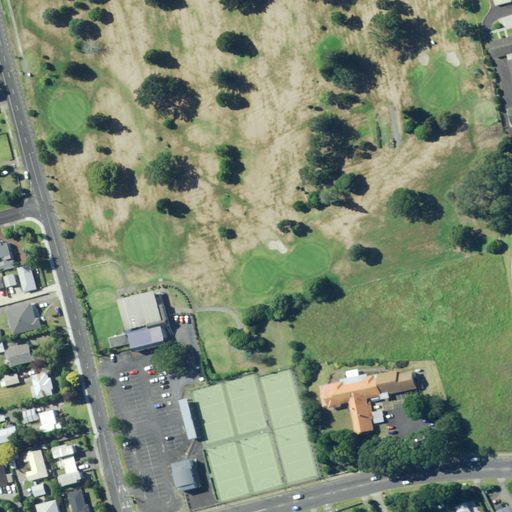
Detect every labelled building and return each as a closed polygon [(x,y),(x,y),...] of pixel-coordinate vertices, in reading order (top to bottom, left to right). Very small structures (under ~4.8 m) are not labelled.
[(511,36),(492,42),(496,58),(511,54),(511,36)] [(16,255),(13,244),(12,242),(9,243),(9,245),(7,245),(6,242),(4,241),(1,242),(1,243),(1,245),(0,245),(0,258),(6,257),(7,262),(0,263),(0,269),(8,268),(18,266),(16,255)] [(168,315),(168,313),(162,292),(157,293),(157,292),(121,302),(122,305),(125,319),(126,321),(129,332),(129,334),(120,336),(110,339),(113,349),(133,344),(135,353),(142,352),(168,345),(164,329),(171,327),(168,315)] [(42,318),(40,309),(37,302),(12,309),(13,311),(15,320),(12,321),(13,326),(16,325),(17,327),(19,335),(47,327),(44,317),(42,318)] [(40,360),(38,355),(37,352),(36,352),(33,343),(13,348),(13,349),(9,350),(12,360),(10,360),(10,362),(13,361),(14,365),(17,365),(17,366),(40,360)] [(419,388),(415,370),(401,373),(400,370),(394,371),(390,372),(382,373),(379,374),(369,376),(369,373),(365,374),(362,375),(359,376),(356,376),(350,377),(342,379),(343,381),(335,383),(335,384),(331,385),(328,385),(325,386),(326,391),(327,390),(327,392),(323,393),(322,393),(325,406),(327,406),(330,405),(331,409),(343,406),(343,404),(346,403),(350,402),(352,411),(353,415),(357,435),(359,434),(367,433),(367,432),(376,430),(374,423),(385,421),(383,410),(374,412),(371,398),(373,397),(373,401),(381,399),(381,396),(382,395),(383,399),(391,397),(390,394),(407,390),(417,388),(419,388)] [(35,379),(32,371),(25,373),(24,371),(19,372),(20,375),(17,376),(19,381),(21,381),(22,383),(26,382),(28,382),(27,381),(35,379)] [(37,384),(41,398),(57,394),(55,389),(57,388),(54,378),(52,378),(51,371),(35,375),(36,379),(37,381),(36,381),(37,385),(37,384)] [(190,439),(193,438),(199,437),(189,398),(188,398),(183,399),(181,400),(190,439)] [(38,413),(37,409),(37,408),(26,412),(29,423),(40,419),(38,413)] [(62,423),(60,417),(59,409),(44,413),(47,426),(44,426),(45,431),(45,433),(61,429),(60,424),(62,423)] [(17,427),(1,431),(4,443),(22,439),(19,426),(17,427)] [(82,451),(80,445),(75,446),(74,444),(60,448),(63,459),(65,458),(70,475),(67,476),(69,486),(84,482),(84,480),(89,479),(87,471),(81,472),(77,455),(82,453),(82,451)] [(51,473),(50,469),(45,450),(36,452),(31,454),(36,471),(33,471),(30,472),(32,481),(51,476),(51,473)] [(202,486),(197,466),(196,458),(193,459),(193,458),(174,463),(176,472),(175,472),(176,476),(174,476),(175,478),(173,478),(175,485),(176,484),(177,486),(179,485),(179,487),(180,487),(181,492),(202,486)] [(10,485),(10,484),(7,462),(0,462),(0,487),(8,486),(10,485)] [(39,496),(46,494),(48,494),(45,484),(35,487),(37,497),(39,496)] [(90,505),(89,503),(85,490),(72,494),(75,505),(73,505),(75,511),(76,511),(93,511),(92,504),(90,505)] [(49,503),(41,505),(42,511),(63,511),(61,500),(49,503)]
